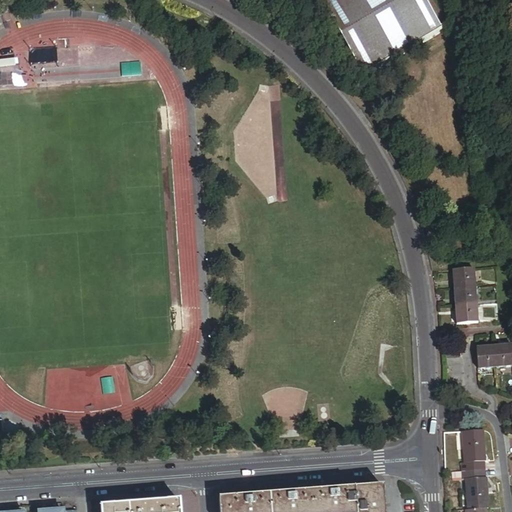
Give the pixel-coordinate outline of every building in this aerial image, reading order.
[(422,0),(318,0),(362,75),(440,30),(422,0)] [(474,288),(473,269),(452,271),(453,290),(474,288)] [(474,288),(453,290),(454,308),(476,306),(474,288)] [(454,308),(456,325),(477,323),(476,306),(454,308)] [(511,354),(511,346),(493,348),(495,368),(511,366),(511,354)] [(493,348),(475,349),(477,369),(495,368),(493,348)] [(444,359),(458,358),(458,350),(444,351),(444,359)] [(459,366),(458,358),(444,359),(445,367),(459,366)] [(459,374),(459,366),(445,367),(445,374),(459,374)] [(109,380),(98,380),(99,393),(110,392),(109,380)] [(460,381),(446,382),(446,390),(460,389),(460,381)] [(481,431),(464,432),(465,446),(462,446),(463,464),(459,464),(459,472),(483,470),(482,463),(481,463),(480,449),(482,449),(481,431)] [(459,472),(451,473),(451,481),(464,480),(466,498),(468,498),(469,511),(484,509),(487,509),(486,493),(482,493),(481,479),(484,479),(483,470),(459,472)] [(383,511),(382,489),(218,501),(219,511),(383,511)]
